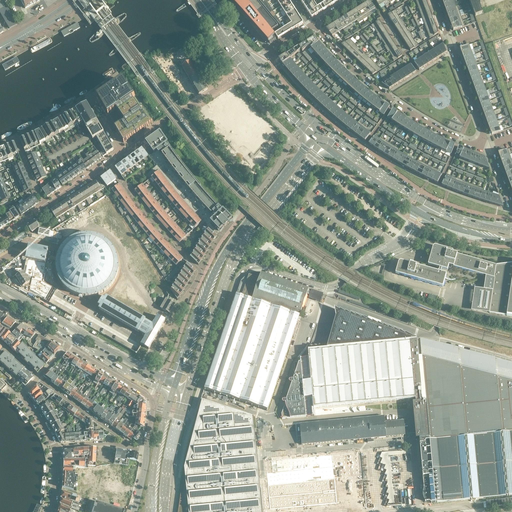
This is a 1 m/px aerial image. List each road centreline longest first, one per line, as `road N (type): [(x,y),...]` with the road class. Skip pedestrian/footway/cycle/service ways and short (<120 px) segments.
road 1 (residential): [(511,219),(421,191),(298,96),(271,51)]
road 2 (secondary): [(186,393),(231,264),(323,144)]
road 3 (secondary): [(315,137),(222,256),(175,383)]
road 4 (residential): [(107,163),(200,271),(141,368)]
road 5 (residential): [(313,24),(386,96),(492,153)]
road 6 (tertiary): [(0,295),(172,393)]
road 7 (unclassified): [(402,240),(331,286),(252,265)]
road 8 (residential): [(492,153),(434,0)]
road 9 (tertiary): [(141,368),(0,287)]
road 10 (residential): [(67,345),(147,395),(145,451)]
road 11 (residential): [(122,152),(245,69)]
road 12 (primary): [(450,214),(328,131)]
road 13 (residential): [(0,237),(107,163)]
road 14 (unknown): [(306,195),(304,213),(352,245),(359,237),(328,214)]
road 15 (secondary): [(172,393),(149,511)]
